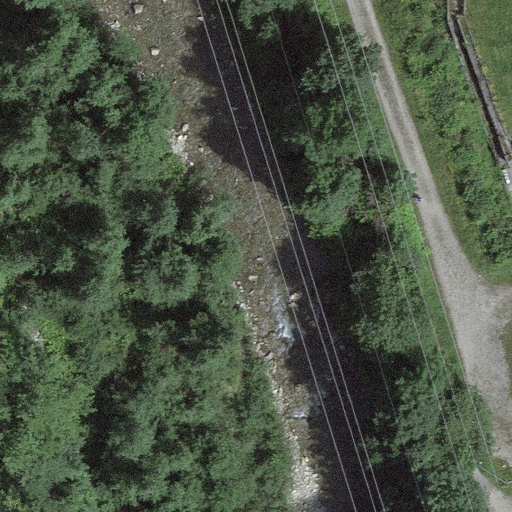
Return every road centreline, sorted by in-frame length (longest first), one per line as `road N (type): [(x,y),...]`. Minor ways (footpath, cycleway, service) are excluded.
road 1 (track): [(355,0),(464,319)]
road 2 (track): [(464,319),(511,483)]
